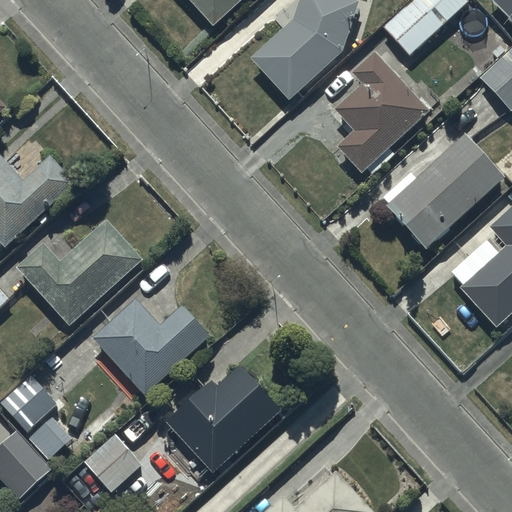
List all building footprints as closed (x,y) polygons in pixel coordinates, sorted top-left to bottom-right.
[(180,0),(215,37),(255,0),(180,0)] [(304,0),(294,31),(251,69),(290,112),(344,64),(360,11),(325,0),(304,0)] [(463,0),(417,0),(384,29),(409,58),(469,6),(463,0)] [(511,0),(496,0),(489,7),(511,32),(511,0)] [(511,55),(480,86),(511,119),(511,55)] [(353,83),(363,94),(335,120),(355,140),(337,157),(363,183),(429,120),(374,62),(353,83)] [(0,111),(10,103),(0,91),(0,111)] [(505,187),(465,144),(417,189),(412,183),(385,207),(391,214),(386,219),(425,261),(505,187)] [(23,177),(2,153),(0,155),(0,236),(6,244),(76,180),(51,152),(23,177)] [(42,240),(16,264),(70,323),(142,257),(105,217),(59,259),(42,240)] [(511,218),(489,240),(494,245),(487,252),(484,248),(450,279),(464,295),(462,298),(497,337),(511,323),(511,218)] [(0,286),(0,304),(9,296),(0,286)] [(136,296),(92,335),(129,376),(123,382),(128,387),(134,381),(145,394),(211,334),(182,302),(160,322),(154,314),(160,309),(149,296),(142,302),(136,296)] [(211,378),(166,419),(212,471),(279,408),(239,364),(217,384),(211,378)] [(33,374),(1,402),(26,430),(58,402),(44,386),(47,384),(37,374),(35,376),(33,374)] [(47,422),(31,436),(49,457),(66,443),(47,422)] [(16,429),(0,444),(0,474),(19,496),(51,466),(16,429)] [(142,461),(117,436),(88,464),(112,489),(142,461)] [(283,493),(262,511),(374,511),(376,511),(334,468),(295,505),(283,493)]
